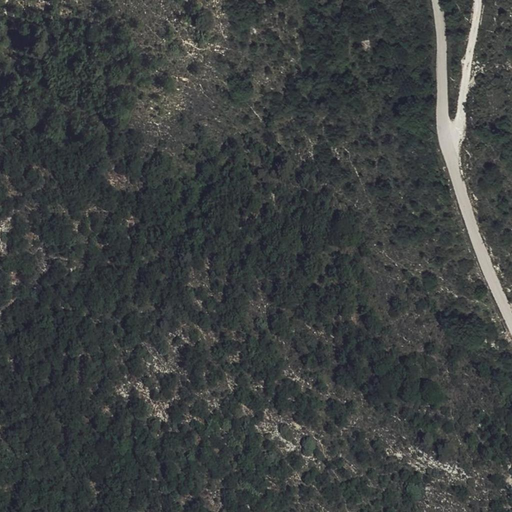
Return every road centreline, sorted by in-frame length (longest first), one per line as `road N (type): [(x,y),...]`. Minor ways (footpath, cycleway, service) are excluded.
road 1 (unclassified): [(511,311),(447,140),(437,0)]
road 2 (track): [(447,140),(460,120),(477,0)]
